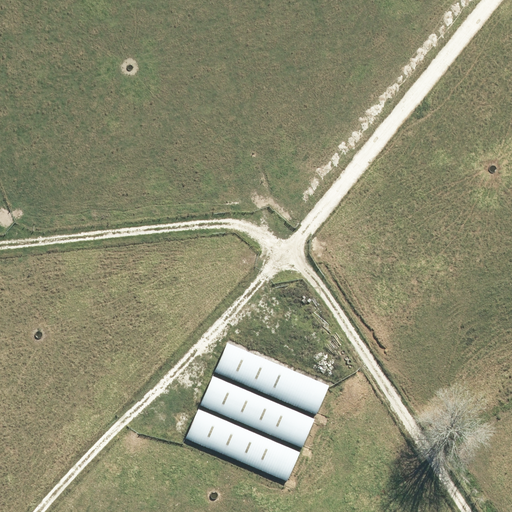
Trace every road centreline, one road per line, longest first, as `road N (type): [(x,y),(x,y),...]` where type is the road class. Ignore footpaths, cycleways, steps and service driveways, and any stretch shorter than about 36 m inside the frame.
road 1 (track): [(468,511),(311,270),(255,226),(223,222),(0,245)]
road 2 (track): [(288,252),(39,511)]
road 3 (track): [(288,252),(491,0)]
